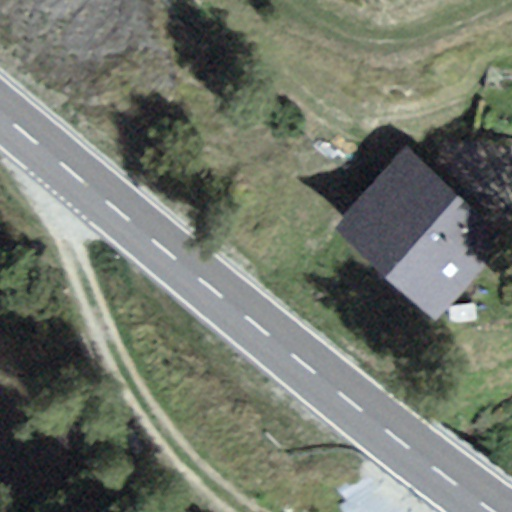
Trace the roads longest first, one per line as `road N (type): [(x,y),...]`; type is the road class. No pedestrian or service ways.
road 1 (secondary): [(0,111),(495,511)]
road 2 (track): [(68,169),(66,231),(131,380),(201,477),(245,511)]
